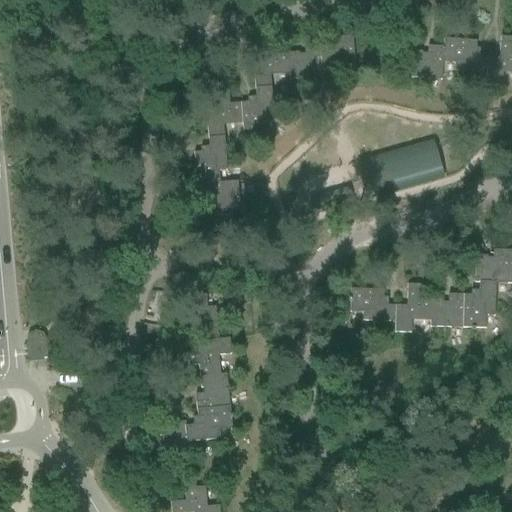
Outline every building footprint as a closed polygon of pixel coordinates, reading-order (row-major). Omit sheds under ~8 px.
[(486,59),(485,75),(484,86),(501,87),(502,75),(511,75),(511,54),(510,54),(511,39),(499,38),(497,60),(486,59)] [(319,47),(321,74),(353,72),(351,39),(334,40),(335,48),(330,48),(330,46),(319,47)] [(485,75),(486,59),(480,59),(481,51),(475,51),(475,43),(442,40),(441,49),(442,49),(441,64),(453,65),(452,73),(485,75)] [(269,78),(288,76),(286,56),(275,56),(274,41),(261,42),(262,50),(256,50),(257,64),(252,65),(254,91),(270,90),(269,78)] [(321,80),(321,74),(319,47),(302,48),(303,56),(298,56),(298,55),(286,56),(288,76),(288,82),(321,80)] [(442,49),(441,49),(425,48),(425,55),(420,55),(420,53),(408,52),(406,79),(440,82),(441,64),(442,49)] [(207,140),(223,139),(223,126),(241,125),(239,104),(228,105),(227,90),(215,91),(215,99),(210,99),(211,113),(205,113),(207,140)] [(272,122),(270,90),(254,91),(254,97),(247,98),(247,104),(239,104),(241,125),(242,137),(250,137),(250,138),(254,138),(254,136),(265,136),(264,123),(272,122)] [(434,160),(424,125),(348,146),(358,180),(360,189),(436,168),(434,160)] [(226,172),(223,139),(207,140),(208,147),(200,148),(201,154),(193,154),(195,187),(204,187),(204,186),(218,185),(218,173),(226,172)] [(337,151),(292,161),(297,181),(341,171),(337,151)] [(236,183),(218,185),(204,186),(204,187),(205,202),(213,202),(213,207),(211,207),(212,218),(239,217),(236,183)] [(322,213),(318,202),(307,205),(310,217),(322,213)] [(506,286),(507,252),(491,252),(491,260),(486,260),(486,258),(474,258),(473,285),(478,285),(494,285),(506,286)] [(470,297),(462,297),(461,330),(469,330),(469,332),(473,332),(473,330),(484,331),(485,318),(493,318),(494,285),(478,285),(477,291),(470,291),(470,297)] [(410,323),(429,323),(429,302),(418,302),(418,287),(405,286),(405,294),(400,294),(399,308),(394,308),(393,324),(393,335),(409,335),(410,323)] [(393,324),(394,308),(387,308),(388,300),(382,300),(382,292),(349,291),(348,300),(347,300),(347,304),(348,304),(348,315),(361,315),(361,323),(393,324)] [(201,343),(217,341),(214,309),(206,310),(204,297),(193,298),(193,296),(189,297),(189,298),(181,299),(184,332),(192,331),(193,337),(200,337),(201,343)] [(461,330),(462,297),(446,296),(446,304),(441,304),(441,303),(429,302),(429,323),(428,329),(461,330)] [(48,362),(47,346),(42,346),(42,342),(40,338),(31,339),(30,343),(32,364),(48,362)] [(49,342),(50,367),(62,367),(60,340),(49,341),(49,342)] [(228,340),(217,341),(201,343),(202,354),(181,356),(182,369),(197,367),(198,378),(219,376),(217,358),(229,356),(228,340)] [(225,376),(219,376),(198,378),(199,390),(201,390),(201,395),(194,396),(195,411),(228,408),(225,376)] [(191,427),(184,428),(186,444),(219,441),(218,433),(231,431),(230,420),(231,420),(231,416),(229,416),(228,408),(195,411),(196,419),(190,420),(191,427)] [(187,457),(186,444),(184,428),(184,424),(157,426),(158,438),(160,438),(161,443),(153,444),(154,460),(187,457)] [(169,505),(169,511),(218,511),(218,508),(206,509),(204,489),(183,491),(184,503),(169,505)]
